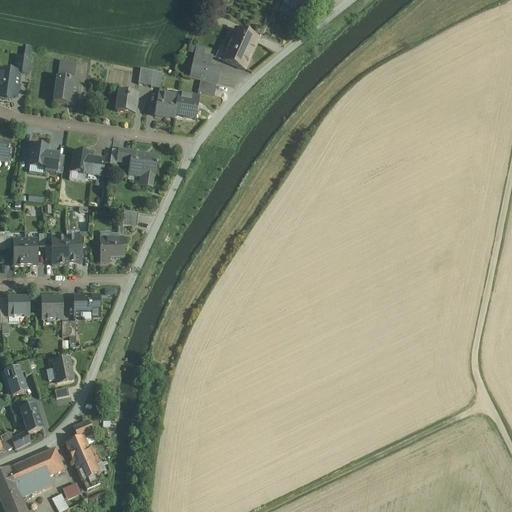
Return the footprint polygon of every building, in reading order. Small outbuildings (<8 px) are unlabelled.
[(315,6),(304,0),(285,0),(283,5),(298,14),(307,20),(315,6)] [(298,14),(283,5),(279,12),(294,21),(298,14)] [(234,28),(227,45),(253,55),(260,39),(234,28)] [(227,45),(221,61),(246,72),(253,55),(227,45)] [(205,50),(197,49),(194,62),(210,65),(212,58),(204,57),(205,50)] [(63,61),(75,63),(76,57),(64,55),(63,61)] [(25,60),(18,59),(16,74),(19,75),(27,76),(30,60),(25,60)] [(210,65),(194,62),(190,80),(200,82),(217,85),(220,71),(209,69),(210,65)] [(76,65),(61,63),(58,80),(74,82),(76,65)] [(153,72),(141,70),(138,86),(151,88),(153,72)] [(16,74),(0,71),(0,97),(16,99),(19,75),(16,74)] [(163,74),(153,72),(151,88),(151,89),(160,90),(163,74)] [(58,80),(57,80),(54,104),(75,107),(78,83),(74,82),(58,80)] [(217,85),(200,82),(198,94),(214,98),(217,85)] [(185,86),(183,94),(193,96),(194,88),(185,86)] [(138,96),(119,93),(118,101),(120,102),(118,113),(135,116),(138,96)] [(178,99),(158,96),(155,118),(174,121),(175,118),(178,99)] [(198,99),(179,96),(178,99),(175,118),(195,121),(198,99)] [(11,144),(0,142),(0,162),(8,164),(8,161),(10,147),(11,144)] [(49,150),(32,147),(29,167),(46,169),(49,150)] [(135,154),(119,152),(117,164),(124,165),(125,163),(130,164),(129,175),(144,177),(142,189),(151,190),(153,178),(155,179),(157,166),(156,166),(157,159),(135,156),(135,154)] [(90,156),(73,153),(71,174),(87,176),(90,161),(90,156)] [(104,163),(90,161),(87,176),(87,177),(98,179),(102,179),(102,178),(104,164),(104,163)] [(87,176),(71,174),(69,181),(86,184),(87,177),(87,176)] [(102,178),(102,179),(98,179),(97,185),(105,186),(106,179),(102,178)] [(42,206),(33,206),(33,215),(42,215),(42,206)] [(138,215),(124,213),(122,228),(137,229),(138,215)] [(88,235),(80,235),(80,239),(81,240),(81,250),(88,250),(88,235)] [(80,239),(67,240),(67,264),(81,264),(81,250),(81,240),(80,239)] [(59,240),(56,244),(52,244),(52,248),(52,263),(52,267),(67,267),(67,264),(67,240),(59,240)] [(37,241),(25,242),(25,268),(37,267),(37,241)] [(123,241),(100,241),(100,265),(110,265),(110,259),(124,259),(123,241)] [(25,242),(13,242),(13,268),(25,268),(25,242)] [(106,290),(106,297),(118,297),(118,289),(106,290)] [(29,299),(8,300),(8,312),(8,318),(9,318),(29,318),(29,299)] [(62,299),(41,299),(41,322),(63,322),(62,299)] [(84,299),(74,299),(74,316),(90,316),(90,319),(99,319),(99,299),(84,299)] [(118,335),(112,354),(121,357),(127,338),(118,335)] [(69,360),(52,363),(57,386),(74,382),(69,360)] [(28,362),(16,365),(18,371),(20,376),(24,374),(26,378),(33,376),(28,362)] [(18,371),(2,376),(9,399),(26,394),(20,376),(18,371)] [(67,390),(54,392),(56,401),(69,398),(67,390)] [(24,401),(10,405),(13,414),(20,412),(27,410),(24,401)] [(27,410),(20,412),(23,421),(27,434),(28,435),(42,431),(34,408),(27,410)] [(20,412),(13,414),(16,424),(23,421),(20,412)] [(87,423),(73,428),(78,440),(83,438),(83,439),(92,435),(87,423)] [(27,434),(20,437),(25,446),(30,443),(28,435),(27,434)] [(6,435),(0,438),(8,452),(14,449),(10,442),(8,439),(6,435)] [(20,437),(10,442),(14,449),(15,451),(25,446),(20,437)] [(83,439),(83,438),(78,440),(66,445),(82,483),(96,477),(99,475),(83,439)] [(55,451),(3,473),(12,494),(48,479),(64,472),(55,451)] [(3,473),(0,474),(0,500),(4,509),(21,502),(52,488),(48,479),(12,494),(3,473)] [(96,477),(83,482),(87,492),(100,486),(96,477)] [(76,485),(63,491),(67,501),(75,498),(75,497),(80,495),(76,485)] [(52,499),(58,511),(63,511),(69,509),(62,494),(52,499)] [(24,511),(21,502),(4,509),(5,511),(24,511)]
